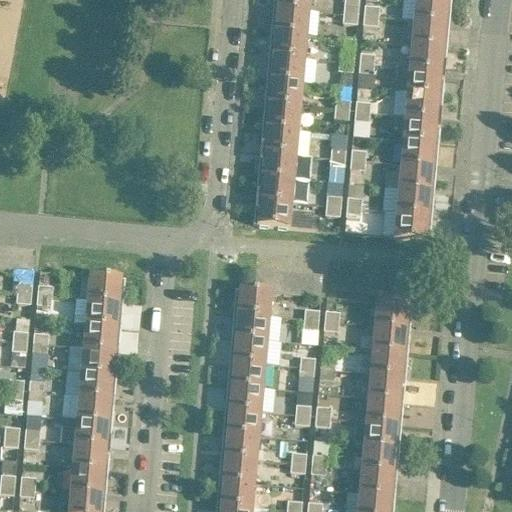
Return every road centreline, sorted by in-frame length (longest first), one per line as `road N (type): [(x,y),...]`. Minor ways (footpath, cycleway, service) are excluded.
road 1 (residential): [(452,511),(503,0)]
road 2 (residential): [(168,249),(211,252),(233,0)]
road 3 (residential): [(146,511),(168,249)]
road 4 (residential): [(168,249),(0,234)]
